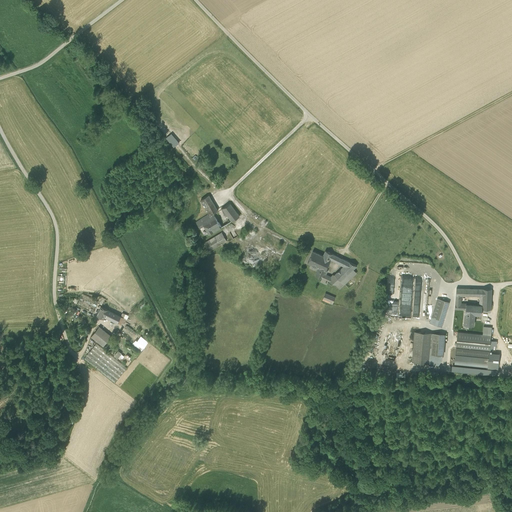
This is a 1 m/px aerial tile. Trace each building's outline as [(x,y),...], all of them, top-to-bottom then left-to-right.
[(172,133),(166,137),(174,147),(179,142),(172,133)] [(209,195),(201,199),(207,210),(206,211),(208,214),(211,212),(217,208),(209,195)] [(240,216),(230,203),(222,208),(231,221),(240,216)] [(205,219),(213,232),(221,227),(213,214),(212,212),(204,217),(205,219)] [(197,224),(199,228),(204,226),(209,234),(213,232),(205,219),(197,224)] [(222,232),(204,243),(209,251),(227,241),(222,232)] [(194,245),(197,251),(205,247),(203,244),(200,245),(199,242),(194,245)] [(325,250),(323,255),(321,260),(320,259),(318,262),(320,263),(318,268),(327,271),(327,270),(326,269),(330,259),(333,254),(325,250)] [(323,255),(313,251),(307,262),(318,268),(320,263),(318,262),(320,259),(321,260),(323,255)] [(357,266),(348,261),(344,266),(334,275),(340,281),(346,276),(353,269),(357,266)] [(315,275),(323,279),(328,281),(330,276),(326,274),(327,271),(318,268),(315,275)] [(356,273),(353,269),(346,276),(349,279),(356,273)] [(297,274),(289,271),(284,282),(293,285),(297,274)] [(333,278),(330,276),(328,281),(335,284),(339,289),(349,279),(346,276),(340,281),(334,275),(333,278)] [(350,280),(345,284),(349,288),(353,283),(350,280)] [(465,309),(466,304),(460,304),(461,295),(461,288),(456,288),(455,309),(465,309)] [(491,289),(483,289),(482,296),(482,306),(482,309),(490,309),(491,289)] [(425,313),(426,291),(415,290),(414,299),(415,301),(415,304),(414,305),(415,306),(414,311),(415,312),(415,315),(416,315),(416,314),(419,314),(418,315),(418,317),(424,317),(425,313)] [(325,293),(322,300),(332,304),(335,297),(325,293)] [(98,302),(82,294),(77,305),(93,313),(98,302)] [(449,302),(437,298),(431,317),(443,321),(449,302)] [(465,313),(474,314),(481,315),(482,311),(482,309),(482,306),(466,304),(465,309),(465,313)] [(108,310),(102,307),(97,316),(103,319),(105,317),(108,310)] [(105,317),(112,320),(116,314),(108,310),(105,317)] [(474,314),(465,313),(464,324),(473,325),(474,314)] [(121,317),(116,314),(112,320),(118,323),(121,317)] [(126,319),(121,317),(118,323),(123,326),(126,319)] [(443,321),(431,317),(430,323),(441,326),(443,321)] [(91,337),(94,339),(102,329),(99,326),(91,337)] [(155,348),(128,326),(121,335),(148,356),(155,348)] [(483,334),(491,335),(491,327),(483,326),(483,334)] [(111,336),(102,329),(94,339),(103,346),(111,336)] [(431,333),(414,331),(412,361),(429,363),(431,333)] [(483,334),(457,332),(455,359),(488,362),(489,348),(490,340),(491,335),(483,334)] [(443,334),(433,333),(430,363),(439,364),(441,354),(443,334)] [(127,368),(97,344),(84,359),(115,383),(127,368)] [(118,350),(114,356),(117,358),(122,353),(118,350)]
